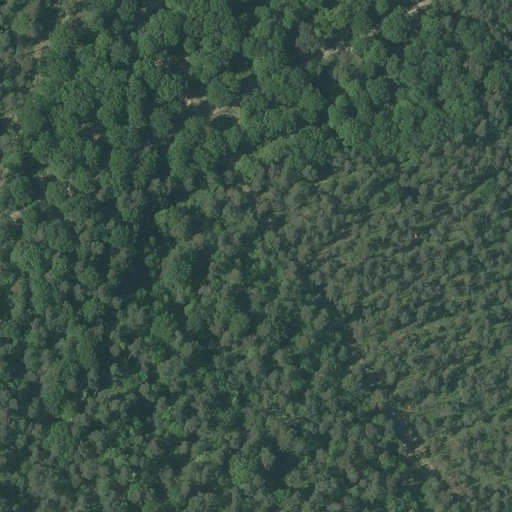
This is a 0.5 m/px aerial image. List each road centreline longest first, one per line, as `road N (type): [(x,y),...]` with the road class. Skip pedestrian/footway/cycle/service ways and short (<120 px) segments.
road 1 (track): [(0,217),(429,0)]
road 2 (track): [(447,511),(190,120)]
road 3 (track): [(0,177),(34,72),(76,0)]
road 4 (track): [(114,0),(190,120)]
